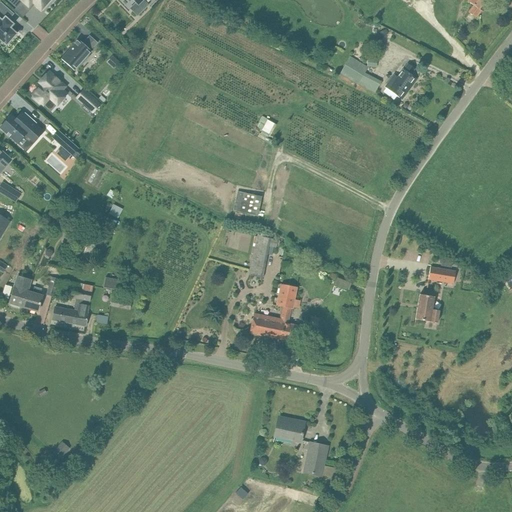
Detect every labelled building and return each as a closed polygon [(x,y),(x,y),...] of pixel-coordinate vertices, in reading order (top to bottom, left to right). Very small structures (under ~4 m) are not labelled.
[(6,0),(16,8),(22,1),(28,7),(33,2),(35,4),(41,10),(49,0),(6,0)] [(127,0),(129,2),(130,0),(132,0),(136,3),(130,9),(137,16),(149,4),(144,0),(127,0)] [(481,11),(479,9),(486,0),(468,0),(468,1),(473,6),(468,12),(476,18),(481,11)] [(0,39),(6,45),(16,34),(10,28),(13,24),(8,20),(13,14),(0,2),(0,39)] [(91,51),(98,43),(89,35),(82,43),(78,39),(61,59),(74,71),(91,51)] [(350,56),(340,73),(358,84),(359,84),(374,93),(380,82),(364,73),(367,67),(350,56)] [(394,75),(385,87),(399,98),(407,87),(409,89),(416,79),(410,74),(415,69),(407,63),(397,77),(394,75)] [(42,85),(32,95),(34,97),(33,98),(40,104),(41,103),(43,104),(49,98),(57,105),(64,97),(62,95),(64,92),(62,90),(65,86),(49,72),(42,79),(39,83),(42,85)] [(77,98),(93,112),(100,105),(84,90),(77,98)] [(356,129),(343,154),(357,160),(361,153),(370,136),(364,133),(368,125),(370,126),(376,115),(353,104),(348,115),(360,121),(356,129)] [(8,119),(0,127),(0,128),(7,134),(6,135),(7,135),(7,134),(9,136),(9,137),(10,137),(15,141),(14,141),(15,142),(15,141),(17,143),(23,137),(31,145),(37,139),(38,139),(37,138),(44,131),(44,132),(45,131),(36,124),(37,123),(36,123),(25,113),(24,113),(22,111),(22,112),(16,119),(13,117),(10,120),(8,119)] [(269,135),(275,123),(268,119),(262,131),(269,135)] [(63,134),(56,142),(62,147),(71,155),(72,156),(79,149),(63,134)] [(0,149),(0,163),(4,167),(11,159),(0,149)] [(0,186),(0,191),(16,201),(20,195),(2,183),(0,186)] [(262,197),(237,191),(233,211),(258,216),(262,197)] [(114,202),(109,214),(118,218),(121,212),(117,210),(119,205),(114,202)] [(0,215),(0,236),(9,221),(0,215)] [(253,254),(249,275),(263,278),(268,254),(269,247),(276,248),(277,240),(259,236),(257,235),(255,246),(253,254)] [(451,267),(452,260),(442,258),(441,265),(451,267)] [(0,260),(0,269),(7,273),(10,266),(0,260)] [(455,271),(430,267),(428,279),(453,284),(455,271)] [(17,276),(14,288),(13,288),(9,303),(23,307),(28,292),(27,292),(30,280),(17,276)] [(46,294),(53,297),(54,294),(58,280),(47,276),(45,284),(49,286),(46,294)] [(119,290),(121,280),(105,277),(103,288),(119,290)] [(59,280),(56,294),(68,296),(71,282),(59,280)] [(68,310),(55,307),(52,320),(70,323),(70,321),(71,315),(77,316),(78,311),(77,311),(79,300),(83,300),(86,285),(83,284),(82,283),(73,281),(69,298),(76,299),(74,305),(69,304),(68,310)] [(292,309),(297,287),(281,284),(276,306),(283,307),(280,319),(285,320),(281,340),(297,343),(300,326),(288,324),(291,308),(292,309)] [(71,315),(70,321),(70,323),(85,326),(87,316),(88,313),(89,306),(87,305),(88,301),(90,302),(92,292),(93,286),(86,285),(83,300),(79,300),(77,311),(78,311),(77,316),(71,315)] [(32,293),(28,292),(23,307),(38,311),(42,296),(39,295),(41,289),(34,287),(32,293)] [(415,319),(430,322),(437,323),(439,310),(432,309),(434,296),(419,294),(415,319)] [(132,299),(112,295),(110,305),(130,309),(132,299)] [(97,322),(108,324),(109,316),(99,314),(97,322)] [(250,333),(281,340),(285,320),(280,319),(254,314),(250,333)] [(296,424),(277,420),(274,435),(300,441),(304,423),(296,421),(296,424)] [(305,442),(304,450),(309,451),(304,472),(321,476),(321,475),(335,478),(337,469),(323,466),(327,446),(305,442)]
